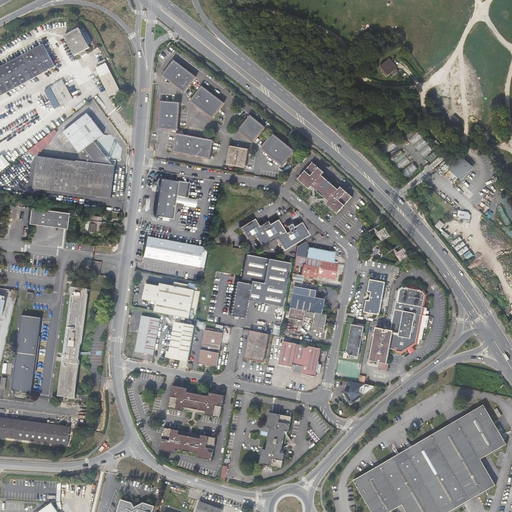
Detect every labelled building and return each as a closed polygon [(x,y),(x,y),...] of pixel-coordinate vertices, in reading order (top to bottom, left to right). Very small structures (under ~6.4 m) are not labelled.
[(90,48),(79,28),(64,36),(75,56),(79,54),(81,57),(84,55),(87,53),(85,50),(90,48)] [(0,96),(55,67),(43,44),(0,67),(0,96)] [(386,69),(384,70),(389,76),(390,74),(392,77),(399,71),(391,63),(392,62),(389,59),(382,65),(386,69)] [(173,60),(161,76),(183,92),(195,77),(173,60)] [(110,97),(120,91),(106,63),(96,68),(97,71),(110,97)] [(63,80),(55,85),(59,93),(55,95),(61,105),(70,101),(73,99),(63,80)] [(71,102),(70,101),(61,105),(55,95),(59,93),(55,85),(39,93),(43,100),(53,95),(60,108),(71,102)] [(211,118),(223,103),(201,86),(191,99),(189,97),(187,100),(189,101),(189,102),(211,118)] [(171,132),(174,132),(175,131),(176,131),(179,103),(160,101),(157,129),(161,129),(171,130),(171,132)] [(100,137),(103,134),(86,114),(62,133),(78,153),(79,153),(78,161),(115,166),(116,160),(111,160),(98,143),(98,140),(100,140),(100,137)] [(237,130),(252,142),(264,127),(249,115),(237,130)] [(455,116),(451,120),(455,124),(459,120),(455,116)] [(422,157),(432,151),(419,131),(410,137),(422,157)] [(259,147),(282,165),(294,151),(272,133),(262,146),(260,145),(259,147)] [(172,153),(209,159),(212,140),(175,134),(172,153)] [(407,142),(402,136),(397,140),(402,146),(407,142)] [(386,145),(389,149),(396,145),(394,141),(386,145)] [(226,164),(244,167),(248,149),(229,146),(226,164)] [(430,163),(437,157),(434,153),(427,159),(430,163)] [(0,164),(4,169),(11,164),(3,154),(0,156),(0,164)] [(62,159),(37,156),(33,189),(111,199),(115,166),(78,161),(62,159)] [(471,168),(459,157),(447,170),(460,181),(468,172),(471,168)] [(337,214),(352,198),(341,187),(338,190),(321,175),(324,173),(312,162),(297,179),(309,189),(310,188),(312,190),(314,189),(325,199),(324,201),(326,203),(326,204),(337,214)] [(403,178),(415,168),(411,164),(400,174),(403,178)] [(154,217),(172,220),(175,197),(187,199),(189,185),(176,182),(159,179),(154,217)] [(421,187),(449,212),(452,208),(440,198),(423,184),(421,187)] [(27,226),(65,230),(67,214),(29,210),(27,226)] [(468,212),(460,211),(458,221),(469,222),(470,217),(468,212)] [(101,218),(90,216),(88,235),(100,236),(102,222),(101,222),(101,220),(101,218)] [(276,239),(285,233),(277,220),(269,225),(261,230),(259,227),(254,219),(239,228),(246,239),(254,235),(262,247),(276,239)] [(440,220),(436,226),(440,229),(445,224),(440,220)] [(267,222),(259,227),(261,230),(269,225),(267,222)] [(285,233),(276,239),(284,251),(309,236),(301,223),(293,228),(288,231),(289,232),(286,234),(285,233)] [(143,257),(198,267),(201,254),(203,255),(205,248),(189,245),(146,237),(143,257)] [(462,241),(459,237),(453,242),(455,245),(462,241)] [(455,248),(457,252),(466,246),(463,242),(455,248)] [(298,248),(296,257),(319,261),(334,264),(335,255),(308,250),(309,247),(306,243),(298,248)] [(458,253),(461,256),(469,251),(467,247),(458,253)] [(236,317),(239,318),(245,319),(248,301),(282,307),(291,264),(248,255),(243,281),(246,282),(246,284),(237,283),(231,316),(236,317)] [(338,265),(334,264),(319,261),(318,269),(302,266),(300,277),(293,275),(291,282),(302,284),(303,277),(316,279),(316,277),(335,281),(338,265)] [(105,277),(113,289),(113,283),(109,277),(105,277)] [(371,293),(371,296),(370,299),(370,301),(366,300),(364,313),(368,314),(368,316),(374,317),(374,315),(379,317),(386,284),(370,280),(368,292),(371,293)] [(160,313),(161,313),(183,317),(189,319),(190,314),(195,290),(187,289),(173,286),(160,283),(160,286),(145,282),(142,299),(156,301),(154,312),(160,313)] [(73,288),(59,397),(76,399),(76,397),(75,397),(89,290),(73,288)] [(392,331),(389,350),(394,351),(394,352),(395,354),(401,355),(417,346),(421,328),(423,317),(424,317),(426,310),(424,310),(427,297),(426,296),(424,294),(420,293),(417,290),(411,289),(407,290),(404,289),(399,292),(394,315),(391,330),(392,331)] [(200,291),(195,290),(190,314),(195,315),(200,291)] [(291,309),(323,315),(324,310),(325,310),(327,309),(327,307),(326,306),(325,306),(326,300),(316,299),(317,294),(295,290),(291,309)] [(328,316),(323,315),(291,309),(289,320),(305,323),(305,318),(315,320),(313,331),(315,331),(317,330),(323,332),(325,331),(328,316)] [(32,394),(42,319),(23,316),(13,391),(32,394)] [(156,337),(159,319),(141,316),(135,352),(153,355),(156,337)] [(193,334),(194,326),(175,322),(169,352),(166,352),(165,358),(188,362),(193,334)] [(360,345),(361,340),(363,328),(361,327),(358,327),(359,325),(356,324),(356,326),(351,325),(351,328),(350,331),(346,352),(348,356),(349,356),(349,360),(352,360),(352,357),(357,358),(360,345)] [(391,330),(389,330),(386,329),(387,328),(383,327),(383,331),(375,329),(373,335),(368,362),(377,364),(376,370),(380,371),(385,372),(386,366),(385,365),(386,365),(389,350),(392,331),(391,330)] [(198,364),(205,365),(210,366),(217,367),(223,333),(204,330),(198,364)] [(269,335),(250,331),(245,359),(263,363),(269,335)] [(294,373),(308,376),(313,348),(284,343),(279,365),(292,368),(291,370),(294,373)] [(321,350),(313,348),(308,376),(316,378),(321,350)] [(365,385),(356,383),(349,382),(348,388),(349,390),(343,395),(343,396),(342,397),(345,400),(344,401),(347,404),(347,403),(350,406),(351,405),(352,406),(356,403),(359,402),(358,401),(362,397),(363,397),(364,397),(364,394),(363,394),(364,392),(365,392),(365,389),(364,389),(365,385)] [(196,415),(221,420),(226,397),(210,393),(209,397),(188,393),(189,389),(174,386),(169,409),(193,414),(193,418),(196,418),(196,415)] [(471,502),(475,499),(495,488),(480,462),(506,446),(483,407),(453,424),(421,443),(353,483),(369,511),(393,511),(401,508),(403,511),(453,511),(467,504),(471,502)] [(260,466),(282,471),(286,455),(284,455),(284,452),(282,451),(285,437),(288,436),(288,434),(290,434),(293,418),(271,414),(268,429),(271,430),(267,451),(263,451),(260,466)] [(69,447),(71,429),(71,428),(58,426),(17,421),(0,418),(0,438),(6,439),(69,447)] [(197,459),(212,462),(217,439),(192,434),(193,431),(190,430),(189,434),(165,428),(160,451),(175,454),(176,450),(198,455),(197,459)] [(195,511),(221,511),(223,509),(199,500),(195,511)] [(151,511),(153,506),(142,503),(133,508),(130,504),(119,501),(116,511),(151,511)] [(60,511),(53,503),(40,511),(60,511)]
